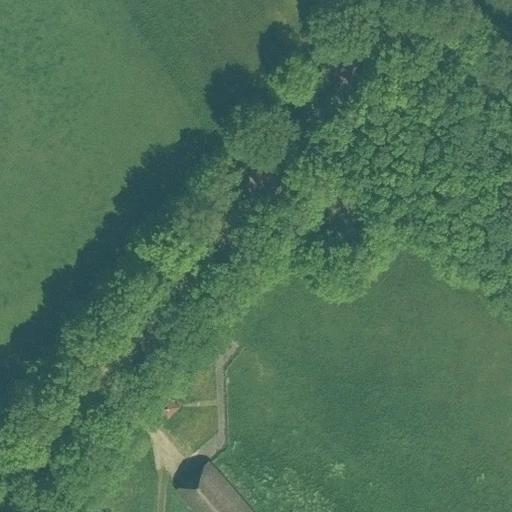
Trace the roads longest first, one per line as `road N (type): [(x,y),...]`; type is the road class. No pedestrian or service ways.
road 1 (track): [(0,504),(279,154)]
road 2 (track): [(279,154),(392,8)]
road 3 (unclassified): [(511,99),(381,0)]
